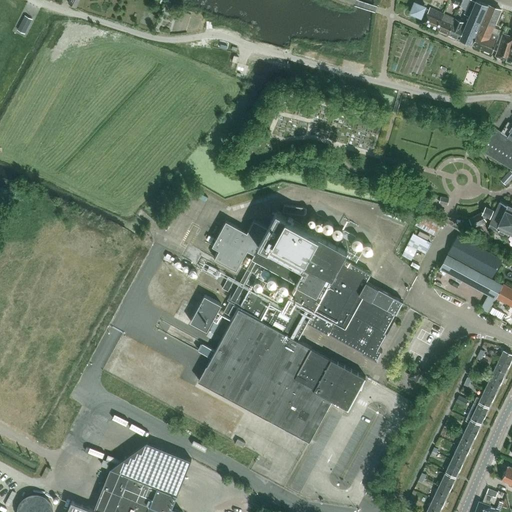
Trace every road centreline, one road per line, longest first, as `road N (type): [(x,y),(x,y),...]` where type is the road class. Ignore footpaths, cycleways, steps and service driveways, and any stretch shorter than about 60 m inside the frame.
road 1 (unclassified): [(510,99),(450,100),(225,37),(148,36),(36,0)]
road 2 (unclassified): [(334,511),(295,502),(85,387)]
